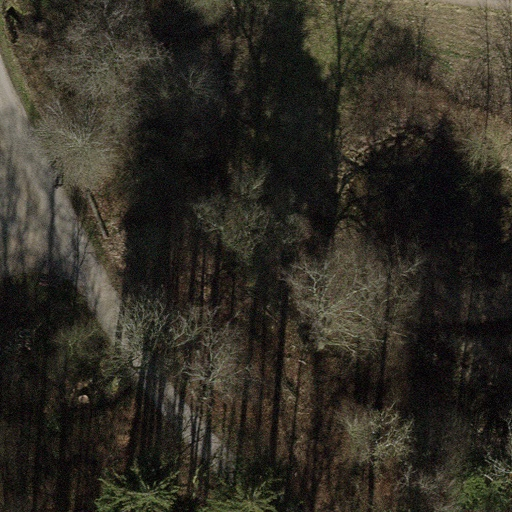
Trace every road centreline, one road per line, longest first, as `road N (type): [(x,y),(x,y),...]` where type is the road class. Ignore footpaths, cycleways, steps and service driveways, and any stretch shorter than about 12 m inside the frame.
road 1 (track): [(286,511),(167,387),(41,212)]
road 2 (track): [(41,212),(0,77)]
